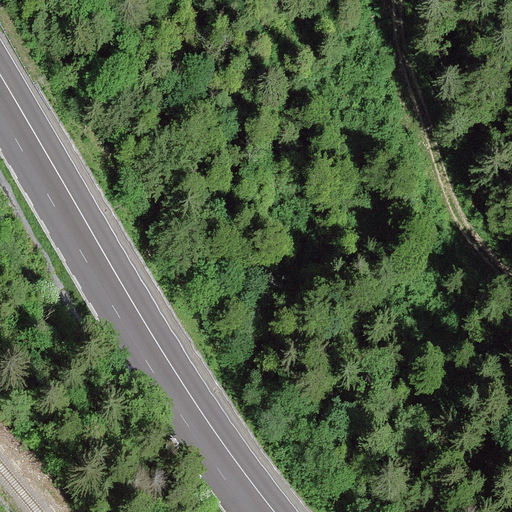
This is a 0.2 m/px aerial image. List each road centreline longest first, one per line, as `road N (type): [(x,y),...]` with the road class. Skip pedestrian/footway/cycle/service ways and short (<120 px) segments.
road 1 (primary): [(0,88),(162,370),(260,511)]
road 2 (track): [(511,275),(468,233),(452,199),(404,55),(399,0)]
